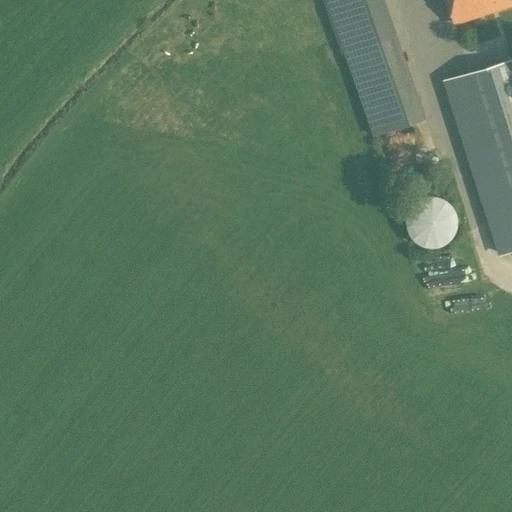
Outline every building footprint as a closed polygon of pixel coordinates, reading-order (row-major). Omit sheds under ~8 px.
[(381,0),(324,0),(372,135),(423,117),(381,0)] [(511,0),(447,0),(455,22),(511,3),(511,0)] [(511,57),(445,79),(484,204),(501,254),(511,250),(511,57)] [(406,212),(405,221),(406,229),(410,237),(417,242),(424,245),(433,246),(441,244),(448,240),(453,234),(456,226),(456,217),(454,209),(449,202),(442,197),(433,195),(425,195),(417,199),(410,205),(406,212)] [(434,298),(435,316),(470,315),(469,297),(434,298)]
